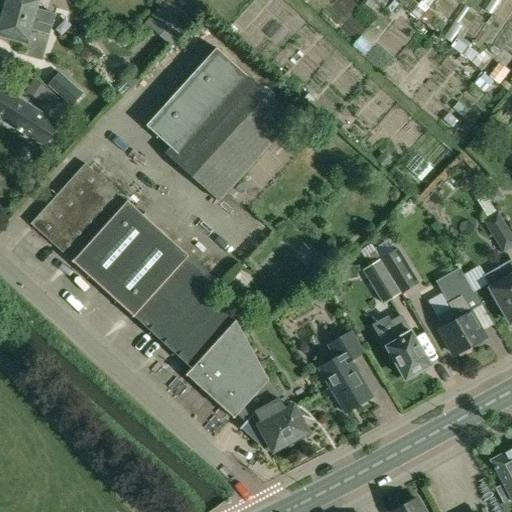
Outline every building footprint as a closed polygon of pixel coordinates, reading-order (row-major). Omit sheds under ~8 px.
[(5,0),(2,14),(33,22),(39,0),(5,0)] [(171,2),(148,27),(170,47),(186,29),(178,21),(184,14),(171,2)] [(33,22),(2,14),(0,20),(0,35),(27,44),(33,22)] [(147,126),(171,148),(166,153),(220,202),(294,118),(217,48),(147,126)] [(49,86),(71,107),(83,94),(61,73),(49,86)] [(120,96),(129,87),(122,80),(113,88),(120,96)] [(47,89),(34,81),(26,92),(40,101),(47,89)] [(0,118),(44,146),(58,124),(0,86),(0,118)] [(31,224),(192,369),(186,375),(234,418),(237,415),(247,424),(255,414),(280,400),(284,397),(268,380),(236,321),(210,297),(221,285),(128,200),(127,201),(85,164),(31,224)] [(487,195),(493,205),(504,199),(497,188),(487,195)] [(498,212),(486,193),(476,199),(488,218),(498,212)] [(491,233),(503,254),(511,248),(511,236),(505,225),(503,225),(501,222),(491,228),(493,232),(491,233)] [(397,248),(379,259),(401,294),(419,283),(397,248)] [(328,249),(316,260),(326,271),(338,260),(328,249)] [(378,257),(369,262),(371,265),(369,266),(394,307),(405,300),(401,294),(379,259),(378,257)] [(485,276),(492,289),(511,324),(511,323),(511,262),(511,261),(485,276)] [(441,290),(424,299),(435,318),(437,317),(444,328),(440,330),(454,355),(485,338),(470,312),(480,306),(467,282),(459,270),(437,283),(441,290)] [(382,338),(406,379),(429,366),(409,330),(401,316),(390,323),(395,330),(382,338)] [(337,358),(318,369),(345,414),(373,397),(352,362),(365,355),(351,332),(329,345),(337,358)] [(247,424),(242,430),(260,447),(265,454),(273,450),(274,450),(306,432),(293,408),(286,411),(280,400),(255,414),(247,424)] [(511,449),(490,461),(503,485),(495,489),(503,503),(510,499),(511,501),(511,449)] [(391,511),(425,511),(418,498),(391,511)]
